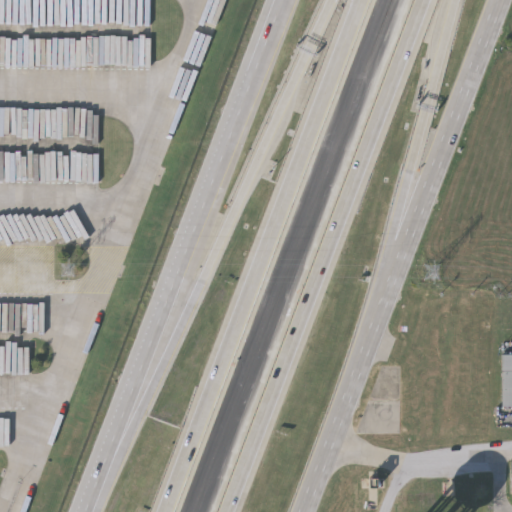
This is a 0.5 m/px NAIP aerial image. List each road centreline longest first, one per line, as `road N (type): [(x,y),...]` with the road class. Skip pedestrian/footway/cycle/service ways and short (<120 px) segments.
road 1 (motorway): [(224,511),(424,0)]
road 2 (motorway): [(361,0),(163,511)]
road 3 (secondary): [(284,0),(87,511)]
road 4 (secondary): [(300,511),(494,0)]
road 5 (motorway): [(332,0),(163,368),(96,488)]
road 6 (motorway): [(385,294),(457,0)]
